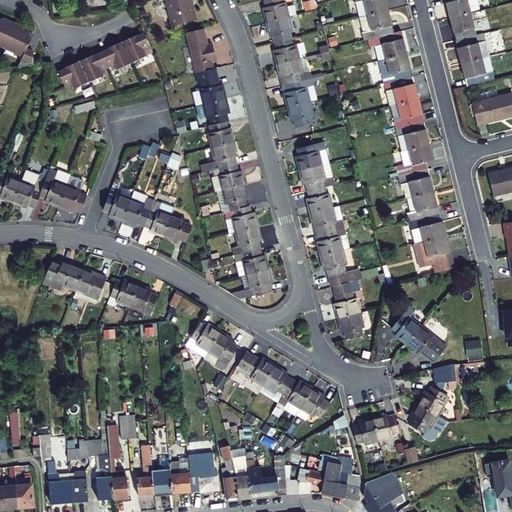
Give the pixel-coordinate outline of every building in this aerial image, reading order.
[(203,24),(198,1),(197,0),(173,0),(180,29),(203,24)] [(285,5),(283,0),(273,0),(265,2),(267,9),(264,10),(267,25),(291,20),(287,5),(285,5)] [(353,0),(355,4),(362,2),(366,19),(387,15),(383,0),(353,0)] [(446,0),(451,19),(471,14),(467,0),(446,0)] [(456,42),(477,37),(471,14),(451,19),(456,42)] [(372,43),(392,38),(387,15),(366,19),(370,36),(372,43)] [(0,19),(0,44),(8,48),(19,24),(5,18),(0,19)] [(370,36),(366,19),(358,21),(362,38),(370,36)] [(291,35),(294,34),(291,20),(267,25),(271,39),(273,38),(275,46),(293,42),(291,35)] [(40,40),(37,32),(19,24),(8,48),(27,56),(22,67),(37,66),(36,54),(36,53),(34,52),(40,40)] [(189,37),(198,77),(201,77),(221,72),(219,65),(221,64),(219,53),(216,54),(215,48),(212,32),(189,37)] [(146,35),(143,36),(130,42),(139,63),(155,56),(153,52),(158,49),(152,35),(147,37),(146,35)] [(405,58),(399,36),(392,38),(372,43),(373,51),(380,49),(383,63),(405,58)] [(462,64),(482,59),(477,37),(456,42),(462,64)] [(116,48),(117,50),(110,53),(116,67),(123,64),(125,69),(139,63),(130,42),(118,47),(116,48)] [(297,48),(295,48),(293,42),(275,46),(276,53),(274,53),(277,68),(300,62),(297,48)] [(117,45),(112,47),(110,53),(117,50),(116,48),(118,47),(117,45)] [(328,56),(327,49),(318,51),(319,58),(328,56)] [(102,54),(99,55),(87,60),(96,81),(111,75),(109,70),(116,67),(110,53),(103,56),(102,54)] [(321,64),(330,62),(328,56),(319,58),(321,64)] [(388,86),(410,81),(405,58),(383,63),(388,86)] [(467,87),(488,82),(482,59),(462,64),(467,87)] [(72,67),(73,69),(66,72),(72,86),(79,83),(81,88),(96,81),(87,60),(75,66),(72,67)] [(311,75),(304,77),(300,62),(277,68),(280,81),(283,81),(284,88),(312,81),(311,75)] [(73,63),(68,65),(66,72),(73,69),(72,67),(75,66),(73,63)] [(194,97),(197,110),(205,109),(231,103),(228,89),(225,90),(221,72),(201,77),(205,95),(194,97)] [(306,90),(314,88),(312,81),(284,88),(286,94),(283,95),(287,109),(310,104),(306,90)] [(394,109),(415,104),(410,81),(388,86),(394,109)] [(511,116),(511,95),(511,94),(472,104),(478,125),(511,116)] [(97,102),(77,106),(78,113),(99,109),(97,102)] [(211,122),(212,129),(214,129),(231,125),(233,125),(231,118),(234,118),(231,103),(205,109),(208,123),(211,122)] [(310,120),(313,119),(310,104),(287,109),(290,124),(293,124),(294,131),(312,127),(310,120)] [(399,132),(420,127),(415,104),(394,109),(399,132)] [(215,136),(213,136),(216,151),(239,145),(236,131),(233,132),(231,125),(214,129),(215,136)] [(405,155),(426,150),(420,127),(399,132),(405,155)] [(104,137),(92,132),(89,139),(102,144),(104,137)] [(157,149),(154,157),(160,160),(165,147),(159,144),(157,149)] [(327,166),(322,144),(295,150),(297,156),(294,157),(297,173),(320,167),(327,166)] [(204,168),(206,175),(217,173),(241,167),(239,160),(242,159),(239,145),(216,151),(219,165),(204,168)] [(157,149),(149,146),(144,159),(152,162),(154,157),(157,149)] [(422,167),(429,166),(426,150),(405,155),(408,170),(401,172),(403,180),(424,175),(422,167)] [(167,155),(164,161),(174,165),(177,159),(167,155)] [(186,161),(177,158),(177,159),(174,165),(184,168),(186,161)] [(219,195),(220,195),(249,188),(245,173),(242,174),(241,167),(217,173),(219,180),(216,180),(219,195)] [(320,182),(323,182),(320,167),(297,173),(301,187),(304,186),(305,193),(322,189),(320,182)] [(511,191),(511,168),(493,174),(498,195),(511,191)] [(28,172),(25,179),(17,201),(31,207),(32,204),(39,207),(42,197),(49,180),(28,172)] [(49,180),(42,197),(49,200),(48,203),(61,208),(73,181),(74,178),(60,172),(59,175),(52,172),(49,180)] [(11,177),(4,175),(0,186),(0,192),(4,194),(3,196),(17,201),(25,179),(13,174),(11,177)] [(408,202),(429,197),(424,175),(403,180),(408,202)] [(73,181),(61,208),(76,214),(77,211),(82,213),(89,198),(82,195),(85,188),(84,185),(73,181)] [(225,217),(237,214),(251,211),(249,204),(252,203),(249,188),(220,195),(225,217)] [(326,195),(323,196),(322,189),(305,193),(306,199),(304,200),(307,214),(330,209),(326,195)] [(138,200),(129,222),(144,227),(145,224),(150,226),(160,201),(140,193),(138,200)] [(123,197),(116,194),(110,210),(117,213),(116,216),(129,222),(138,200),(124,194),(123,197)] [(414,225),(435,220),(429,197),(408,202),(414,225)] [(160,201),(150,226),(157,229),(156,232),(169,237),(177,216),(180,209),(160,201)] [(330,226),(333,225),(330,209),(307,214),(310,229),(313,229),(315,235),(332,232),(330,226)] [(239,221),(236,222),(239,236),(262,231),(259,216),(256,217),(254,210),(251,211),(237,214),(239,221)] [(191,224),(192,222),(177,216),(169,237),(183,243),(185,240),(189,242),(195,226),(191,224)] [(419,248),(440,243),(435,220),(414,225),(419,248)] [(503,240),(506,259),(511,258),(511,223),(499,225),(501,240),(503,240)] [(243,251),(245,250),(247,257),(264,253),(262,247),(266,246),(262,231),(239,236),(243,251)] [(336,238),(333,239),(332,232),(315,235),(317,243),(314,244),(317,257),(339,252),(336,238)] [(447,274),(440,243),(419,248),(410,250),(414,271),(428,268),(430,277),(447,274)] [(340,268),(343,267),(339,252),(317,257),(320,272),(323,271),(327,288),(352,283),(353,282),(351,273),(342,275),(340,268)] [(249,264),(246,265),(249,279),(272,273),(269,260),(266,261),(264,253),(247,257),(249,264)] [(217,273),(214,262),(205,264),(208,275),(217,273)] [(84,276),(62,268),(54,288),(76,297),(84,276)] [(249,279),(252,294),(234,297),(244,303),(274,297),(273,289),(275,288),(272,273),(249,279)] [(97,305),(105,285),(84,276),(76,297),(97,305)] [(346,294),(354,293),(352,283),(327,288),(331,306),(329,307),(332,321),(355,316),(352,302),(348,302),(346,294)] [(122,287),(116,285),(109,302),(115,304),(114,307),(129,312),(138,291),(123,285),(122,287)] [(148,297),(149,295),(138,291),(129,312),(142,318),(143,315),(149,317),(156,300),(148,297)] [(181,296),(175,293),(169,306),(175,309),(181,296)] [(355,331),(358,330),(355,316),(332,321),(335,335),(338,335),(340,342),(357,338),(355,331)] [(411,323),(405,319),(393,333),(400,338),(398,340),(410,349),(425,330),(413,320),(411,323)] [(193,339),(200,344),(198,346),(210,354),(222,334),(210,326),(208,329),(202,325),(193,339)] [(450,349),(425,330),(410,349),(422,358),(424,356),(429,360),(431,357),(439,363),(450,349)] [(234,345),(235,343),(222,334),(210,354),(221,361),(217,368),(224,372),(240,349),(234,345)] [(465,340),(466,360),(482,359),(481,339),(465,340)] [(257,367),(244,358),(235,373),(248,381),(247,384),(260,392),(272,373),(259,364),(257,367)] [(448,383),(451,395),(458,394),(456,381),(455,369),(432,374),(435,386),(448,383)] [(248,381),(235,373),(228,383),(255,400),(256,398),(260,392),(247,384),(248,381)] [(283,382),(284,381),(272,373),(260,392),(273,400),(274,398),(280,401),(290,387),(283,382)] [(212,395),(218,399),(227,385),(220,381),(212,395)] [(298,385),(293,382),(290,387),(280,401),(277,406),(283,410),(285,408),(297,416),(300,410),(313,391),(300,382),(298,385)] [(430,395),(428,394),(421,406),(441,418),(449,406),(446,404),(450,397),(435,388),(430,395)] [(323,400),(325,398),(313,391),(300,410),(313,418),(315,415),(321,418),(330,404),(323,400)] [(280,401),(274,398),(273,400),(260,392),(256,398),(275,410),(277,406),(280,401)] [(413,419),(416,421),(412,427),(427,436),(431,429),(434,431),(441,418),(421,406),(413,419)] [(18,411),(10,411),(11,444),(19,443),(18,411)] [(392,420),(391,418),(377,421),(382,444),(397,441),(396,437),(403,436),(399,419),(392,420)] [(137,439),(136,421),(127,422),(128,439),(137,439)] [(362,425),(363,428),(356,429),(361,446),(367,445),(368,448),(382,444),(377,421),(362,425)] [(108,457),(120,457),(118,423),(107,423),(108,457)] [(298,445),(284,436),(280,442),(292,450),(298,445)] [(103,437),(79,440),(79,446),(66,448),(67,458),(105,453),(103,437)] [(142,473),(150,473),(150,443),(141,443),(142,473)] [(43,453),(43,444),(35,444),(35,454),(43,453)] [(220,469),(225,505),(239,503),(235,478),(230,448),(222,449),(225,468),(220,469)] [(419,463),(415,449),(406,451),(409,465),(419,463)] [(358,505),(363,482),(361,477),(350,475),(352,464),(350,464),(351,460),(338,457),(338,458),(322,455),(319,470),(325,471),(324,473),(321,489),(320,495),(322,495),(358,505)] [(485,475),(492,474),(496,494),(507,492),(509,506),(511,505),(511,480),(511,481),(508,458),(483,462),(485,475)] [(277,491),(278,497),(285,496),(285,476),(260,480),(258,468),(256,469),(254,460),(246,460),(246,464),(248,476),(251,495),(277,491)] [(302,496),(308,470),(285,464),(285,476),(285,496),(302,496)] [(212,467),(212,472),(190,473),(193,492),(193,493),(217,492),(215,467),(212,467)] [(171,470),(151,472),(152,478),(153,496),(172,494),(171,474),(171,470)] [(321,489),(324,473),(308,470),(302,496),(310,496),(312,487),(321,489)] [(68,480),(68,471),(59,472),(60,481),(68,480)] [(74,472),(74,480),(68,480),(70,501),(85,500),(84,471),(74,472)] [(60,481),(59,472),(51,472),(52,502),(70,501),(68,480),(60,481)] [(190,473),(190,472),(171,474),(172,494),(193,492),(190,473)] [(111,478),(111,476),(95,477),(97,499),(112,498),(111,478)] [(239,503),(251,501),(251,495),(248,476),(235,478),(239,503)] [(127,498),(126,478),(111,478),(112,498),(127,498)] [(153,496),(152,478),(137,479),(139,497),(153,496)] [(365,491),(381,490),(380,478),(365,479),(365,491)] [(31,509),(29,488),(13,489),(15,510),(31,509)] [(389,488),(384,491),(391,502),(396,499),(389,488)] [(0,511),(15,510),(13,489),(0,490),(0,511)] [(378,511),(390,505),(383,493),(365,505),(369,511),(378,511)] [(495,511),(495,493),(485,493),(485,511),(495,511)]
